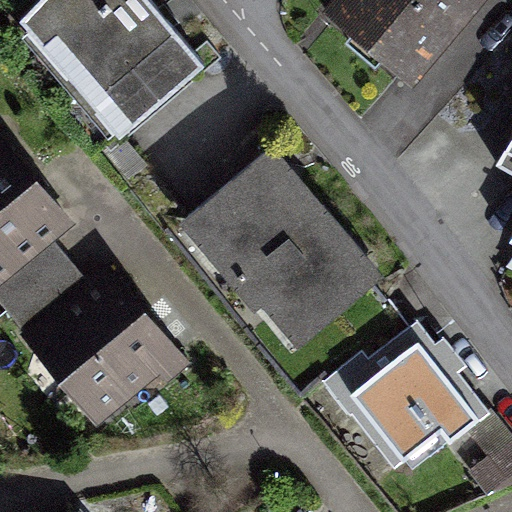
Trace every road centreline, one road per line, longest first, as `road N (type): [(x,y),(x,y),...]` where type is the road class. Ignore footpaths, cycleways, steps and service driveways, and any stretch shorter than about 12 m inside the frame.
road 1 (residential): [(511,348),(231,3)]
road 2 (residential): [(356,511),(289,436),(13,492),(0,502)]
